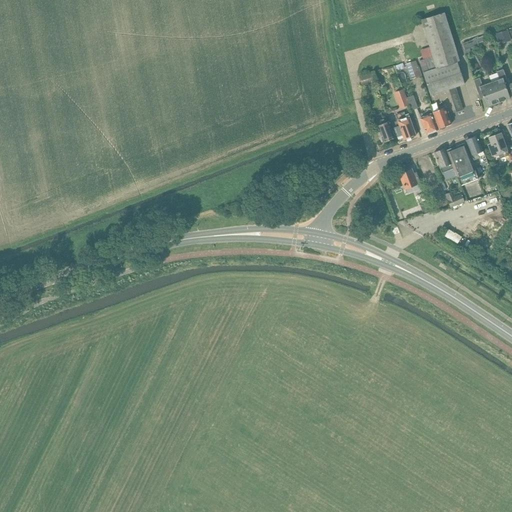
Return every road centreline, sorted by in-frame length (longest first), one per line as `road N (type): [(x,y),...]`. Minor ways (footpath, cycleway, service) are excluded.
road 1 (secondary): [(0,295),(178,239),(316,239)]
road 2 (tertiary): [(316,239),(328,206),(369,168),(511,113)]
road 3 (secondary): [(511,336),(408,270),(316,239)]
